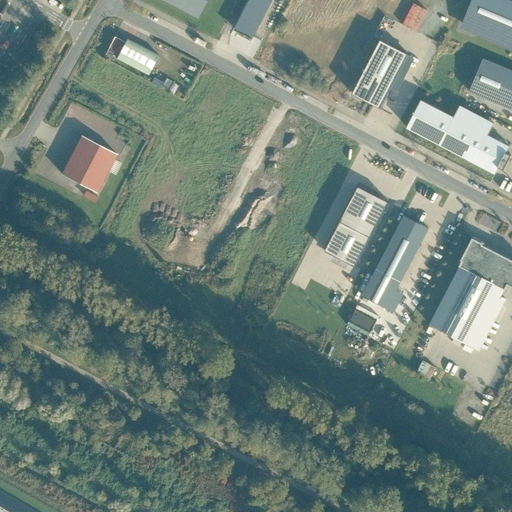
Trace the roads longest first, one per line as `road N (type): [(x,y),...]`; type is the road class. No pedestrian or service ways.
road 1 (track): [(0,256),(487,511)]
road 2 (residential): [(104,4),(511,213)]
road 3 (residential): [(0,186),(104,4)]
